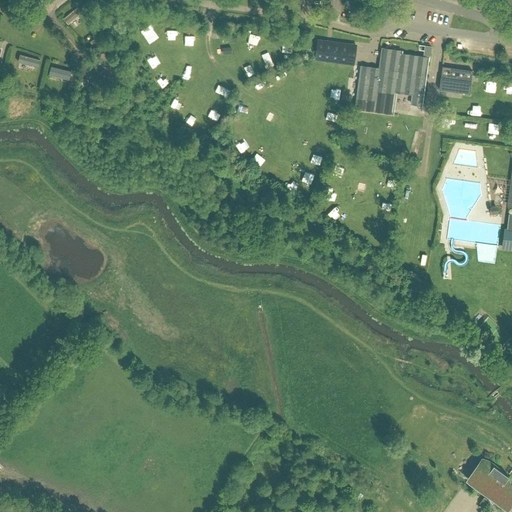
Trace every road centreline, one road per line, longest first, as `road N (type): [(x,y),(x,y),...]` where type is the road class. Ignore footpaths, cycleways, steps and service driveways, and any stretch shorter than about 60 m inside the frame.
road 1 (unknown): [(437,31),(425,173)]
road 2 (residential): [(390,0),(385,27),(499,39)]
